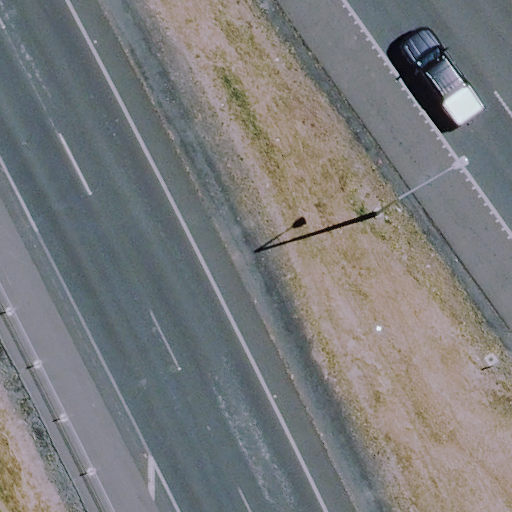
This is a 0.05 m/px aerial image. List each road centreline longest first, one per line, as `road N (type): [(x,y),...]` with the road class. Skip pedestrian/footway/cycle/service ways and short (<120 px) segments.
road 1 (motorway): [(250,511),(0,9)]
road 2 (motorway): [(511,109),(434,0)]
